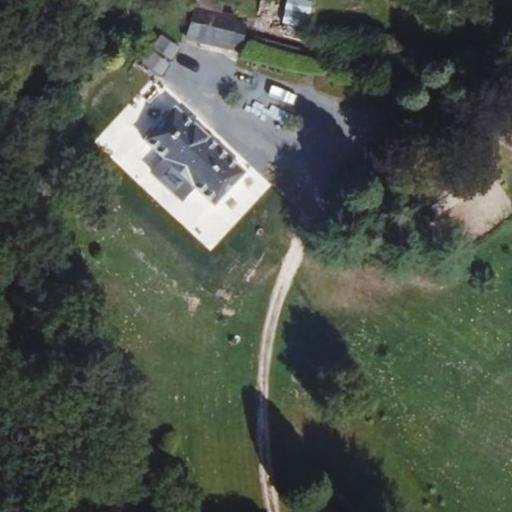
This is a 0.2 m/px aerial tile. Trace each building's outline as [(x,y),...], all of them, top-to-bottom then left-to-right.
[(221,0),(194,0),(194,5),(219,11),(221,0)] [(313,0),(284,0),(281,22),(309,27),(313,0)] [(194,5),(193,5),(185,35),(223,45),(225,39),(237,43),(242,24),(230,21),(231,15),(219,11),(194,5)] [(162,33),(142,61),(160,74),(180,45),(162,33)] [(173,99),(141,130),(207,199),(239,167),(173,99)]
